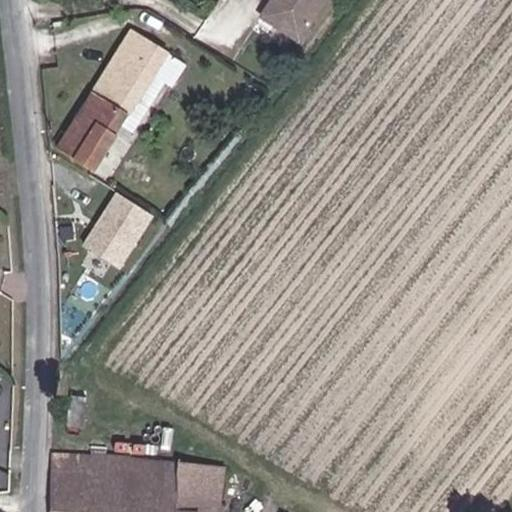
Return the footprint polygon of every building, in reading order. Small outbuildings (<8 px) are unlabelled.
[(316,0),(265,0),(258,15),(298,35),(316,0)] [(95,178),(167,60),(133,39),(61,154),(95,178)] [(160,224),(125,203),(92,258),(127,279),(160,224)] [(78,511),(111,511),(117,467),(86,463),(78,511)] [(117,467),(111,511),(221,511),(224,477),(117,467)]
